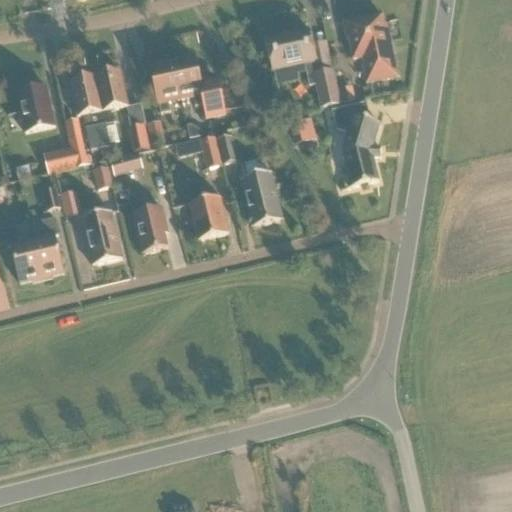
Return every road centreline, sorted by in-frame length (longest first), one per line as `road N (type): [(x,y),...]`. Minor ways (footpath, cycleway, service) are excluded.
road 1 (residential): [(0,321),(411,226)]
road 2 (tertiary): [(0,498),(341,412),(368,395)]
road 3 (tertiary): [(411,226),(448,0)]
road 4 (residential): [(0,40),(194,0)]
road 5 (tertiary): [(368,395),(391,346),(411,226)]
road 6 (residential): [(416,511),(398,431),(390,412),(368,395)]
